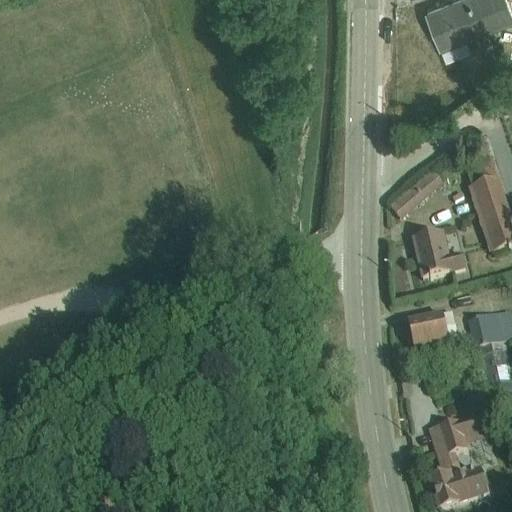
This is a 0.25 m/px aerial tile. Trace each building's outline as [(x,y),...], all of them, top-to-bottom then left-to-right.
[(511,11),(507,0),(464,0),(428,14),(446,62),(471,52),(467,41),(511,23),(511,11)] [(472,191),(498,182),(500,182),(492,160),(487,162),(482,147),(467,152),(472,167),(464,170),(472,191)] [(423,186),(431,196),(433,198),(444,189),(432,175),(421,184),(423,186)] [(511,222),(498,182),(472,191),(468,193),(490,258),(511,250),(511,222)] [(431,196),(423,186),(391,213),(400,223),(431,196)] [(444,236),(413,243),(423,284),(466,274),(462,258),(449,260),(444,236)] [(482,322),(488,350),(507,346),(511,344),(511,322),(510,315),(482,322)] [(453,318),(408,327),(414,355),(459,346),(453,318)] [(488,350),(482,322),(470,325),(477,353),(488,350)] [(488,350),(477,353),(487,399),(511,393),(511,370),(507,346),(488,350)] [(448,460),(455,457),(468,453),(467,448),(486,442),(478,419),(439,431),(448,460)] [(448,460),(439,431),(428,435),(442,479),(460,473),(455,457),(448,460)] [(460,473),(442,479),(430,482),(439,511),(445,511),(490,497),(481,471),(462,478),(460,473)]
